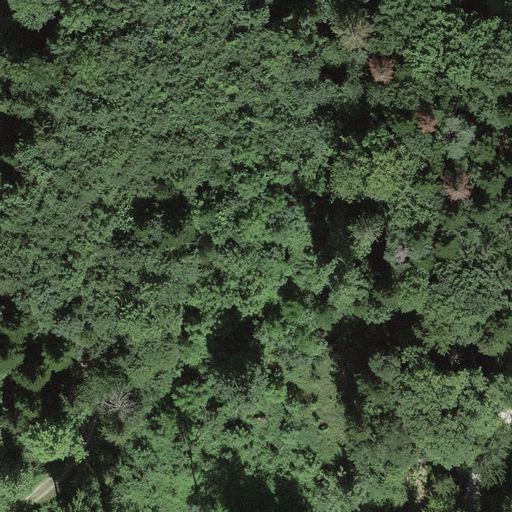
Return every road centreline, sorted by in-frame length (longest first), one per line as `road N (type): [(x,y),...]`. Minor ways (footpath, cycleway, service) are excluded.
road 1 (track): [(90,427),(262,319),(348,212),(355,109),(279,0)]
road 2 (track): [(19,511),(62,475),(96,403),(93,369),(71,328),(0,284)]
